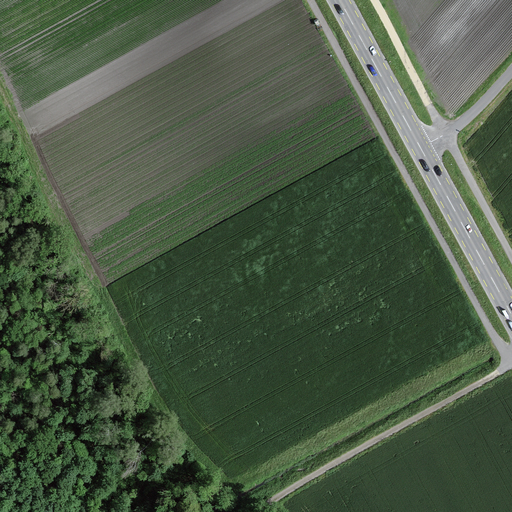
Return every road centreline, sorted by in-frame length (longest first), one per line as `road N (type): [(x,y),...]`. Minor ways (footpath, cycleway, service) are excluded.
road 1 (track): [(511,363),(310,0)]
road 2 (primary): [(511,316),(339,0)]
road 3 (track): [(254,511),(511,364)]
road 4 (track): [(374,0),(445,133)]
road 5 (track): [(511,257),(445,133)]
road 6 (track): [(511,69),(464,120),(420,147)]
